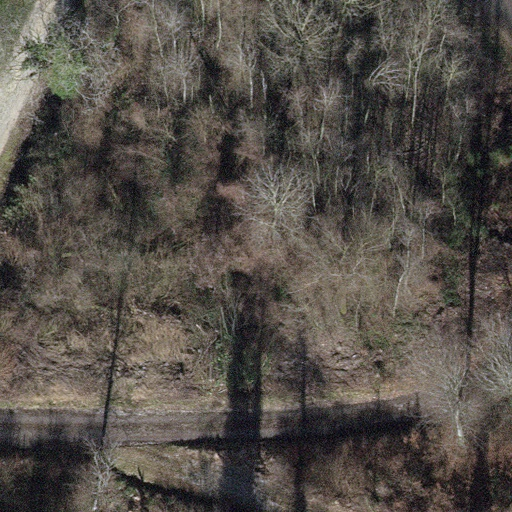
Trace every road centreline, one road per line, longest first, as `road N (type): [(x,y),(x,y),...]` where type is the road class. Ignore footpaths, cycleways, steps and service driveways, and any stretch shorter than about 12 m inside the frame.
road 1 (track): [(0,437),(277,425),(456,399),(511,376)]
road 2 (track): [(0,128),(61,0)]
